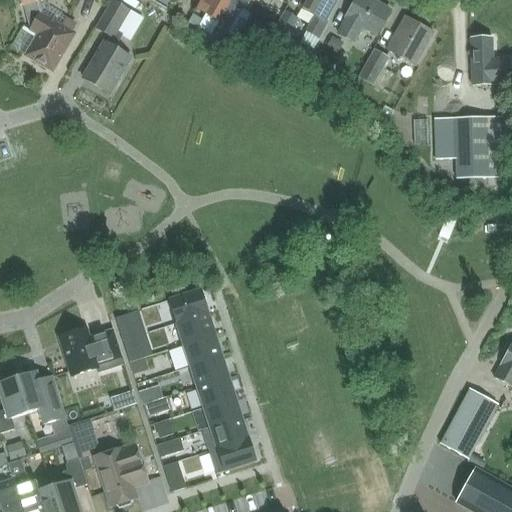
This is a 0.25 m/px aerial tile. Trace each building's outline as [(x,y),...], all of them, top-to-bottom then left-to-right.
[(75,35),(41,15),(38,3),(50,0),(49,0),(18,0),(21,8),(25,7),(31,31),(38,35),(25,57),(52,72),(75,35)] [(219,23),(231,1),(229,0),(200,0),(195,9),(206,15),(202,22),(214,29),(218,22),(219,23)] [(302,0),(298,8),(314,17),(305,33),(319,41),(329,24),(324,22),(336,0),(302,0)] [(375,35),(389,12),(370,0),(354,0),(345,17),(347,18),(337,34),(352,43),(361,27),(375,35)] [(135,24),(126,18),(130,11),(114,1),(97,29),(110,36),(105,43),(84,79),(110,94),(131,58),(115,49),(123,36),(126,39),(135,24)] [(298,19),(285,11),(272,33),(285,41),(298,19)] [(414,66),(433,34),(418,25),(414,31),(401,24),(386,50),(414,66)] [(346,45),(334,38),(328,50),(339,56),(346,45)] [(471,87),(511,86),(510,59),(493,60),(493,38),(470,39),(471,87)] [(388,58),(375,50),(359,79),(372,87),(388,58)] [(511,118),(495,119),(433,121),(435,160),(455,160),(455,179),(495,178),(511,178),(511,177),(511,118)] [(414,141),(428,141),(427,121),(414,121),(414,141)] [(201,292),(168,302),(176,326),(208,316),(201,292)] [(126,316),(115,320),(122,341),(133,338),(126,316)] [(208,316),(176,326),(182,346),(214,335),(208,316)] [(86,329),(60,337),(73,377),(98,369),(99,373),(113,369),(126,364),(114,329),(101,333),(89,337),(86,329)] [(214,335),(182,346),(189,367),(221,357),(214,335)] [(133,338),(122,341),(130,363),(140,360),(133,338)] [(511,344),(493,378),(511,389),(511,387),(511,344)] [(221,357),(189,367),(196,388),(228,377),(221,357)] [(148,371),(145,360),(130,365),(133,375),(148,371)] [(37,371),(17,378),(28,414),(39,410),(44,425),(53,422),(57,435),(37,442),(41,453),(73,443),(66,418),(58,394),(53,378),(40,382),(37,371)] [(228,377),(196,388),(203,409),(235,398),(228,377)] [(28,414),(17,378),(0,382),(0,394),(5,410),(0,411),(0,434),(15,429),(12,419),(28,414)] [(147,391),(139,394),(143,404),(151,402),(147,391)] [(497,406),(470,391),(440,445),(468,460),(497,406)] [(235,398),(203,409),(209,429),(241,419),(235,398)] [(151,403),(143,406),(147,417),(155,415),(151,403)] [(209,429),(202,431),(208,452),(248,439),(241,419),(209,429)] [(99,449),(91,422),(73,427),(80,454),(99,449)] [(165,422),(153,426),(157,438),(169,434),(165,422)] [(248,439),(208,452),(216,476),(256,463),(248,439)] [(26,456),(21,442),(6,447),(10,461),(26,456)] [(164,444),(156,447),(160,458),(167,456),(164,444)] [(114,452),(95,458),(98,469),(110,507),(137,499),(133,486),(148,482),(144,470),(141,459),(140,459),(136,445),(114,452)] [(63,483),(52,486),(60,511),(82,511),(75,489),(87,485),(79,458),(69,462),(66,466),(67,471),(63,473),(61,476),(63,483)] [(175,464),(163,468),(166,479),(179,475),(175,464)] [(470,511),(511,511),(511,489),(476,470),(457,505),(470,511)] [(60,511),(52,486),(49,477),(35,481),(30,483),(28,478),(24,476),(14,479),(23,511),(60,511)] [(2,493),(0,493),(0,511),(23,511),(14,479),(3,483),(1,487),(2,492),(2,493)]
